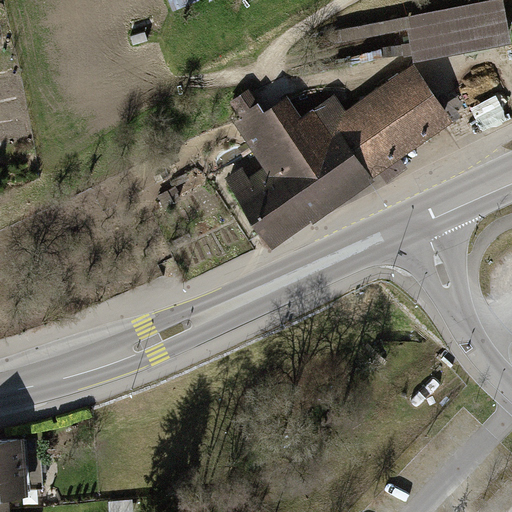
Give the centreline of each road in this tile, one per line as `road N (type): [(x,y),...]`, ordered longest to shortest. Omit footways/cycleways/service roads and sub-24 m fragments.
road 1 (unknown): [(0,433),(133,392),(283,332),(432,249)]
road 2 (secondary): [(420,223),(151,343),(0,392)]
road 3 (track): [(350,0),(281,42),(270,63),(274,87),(405,61),(496,55),(511,74)]
road 4 (residential): [(507,379),(379,511)]
road 5 (residential): [(507,379),(477,350),(420,223)]
